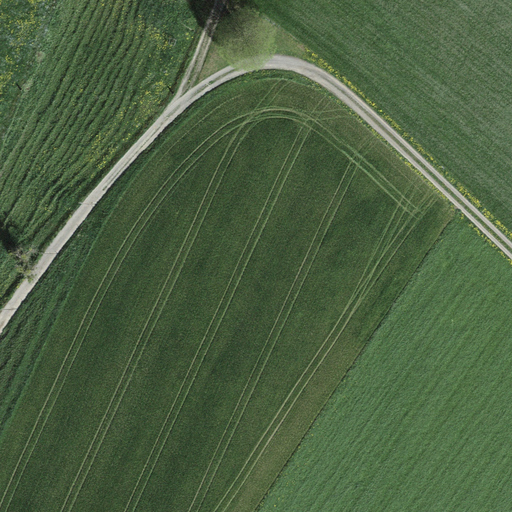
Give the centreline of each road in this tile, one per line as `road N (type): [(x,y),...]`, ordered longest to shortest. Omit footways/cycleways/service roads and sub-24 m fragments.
road 1 (track): [(511,257),(334,89),(302,71),(253,69),(218,83),(127,166),(0,330)]
road 2 (track): [(177,115),(219,0)]
